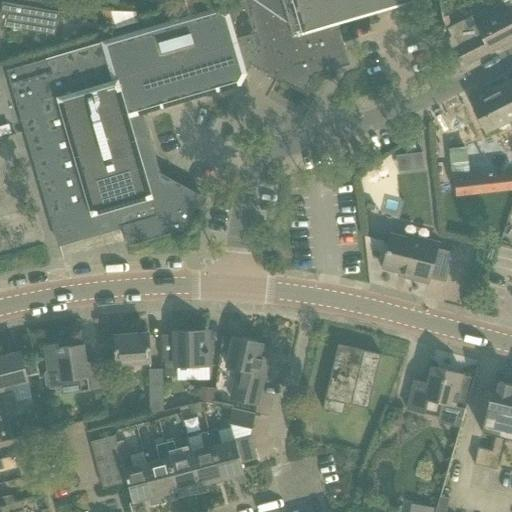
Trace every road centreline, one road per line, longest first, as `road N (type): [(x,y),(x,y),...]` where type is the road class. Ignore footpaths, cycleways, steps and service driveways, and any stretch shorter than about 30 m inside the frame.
road 1 (residential): [(232,290),(258,162),(511,59)]
road 2 (residential): [(511,343),(310,296),(232,290)]
road 3 (residential): [(232,290),(64,295),(0,307)]
road 4 (residential): [(0,448),(59,433),(76,441),(89,491)]
